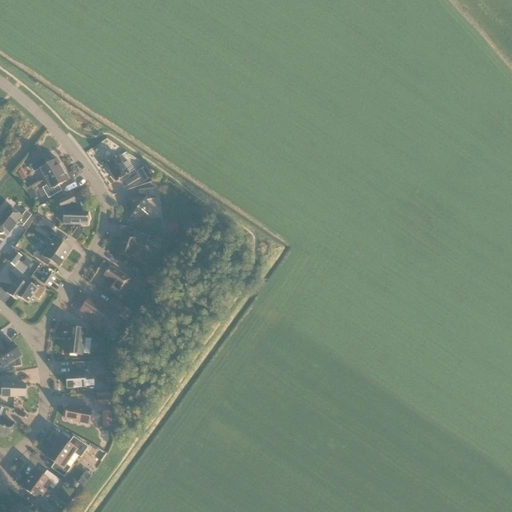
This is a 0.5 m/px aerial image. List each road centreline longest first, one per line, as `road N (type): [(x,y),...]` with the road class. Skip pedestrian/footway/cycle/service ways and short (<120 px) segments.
road 1 (residential): [(36,338),(99,239),(103,200),(68,144),(0,81)]
road 2 (residential): [(0,452),(22,447),(42,416),(36,338)]
